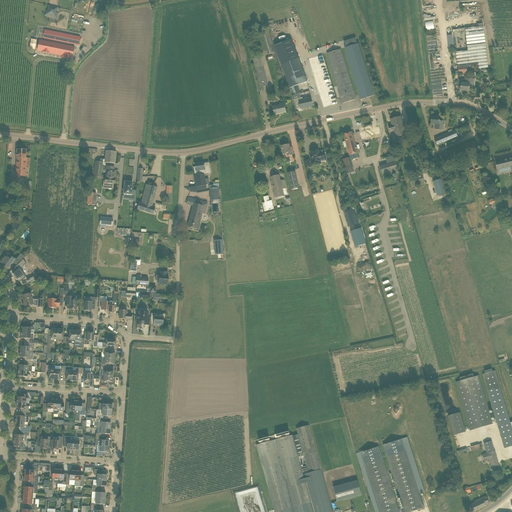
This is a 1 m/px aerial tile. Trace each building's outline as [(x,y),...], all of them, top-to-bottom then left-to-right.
[(51,16),(50,17),(56,19),(58,13),(55,13),(56,12),(57,12),(58,7),(53,6),(53,7),(52,7),(52,6),(48,5),(47,10),(48,10),(48,11),(45,10),(44,16),(50,17),(50,15),(51,16)] [(434,21),(425,21),(425,29),(434,29),(434,21)] [(458,65),(459,67),(467,66),(467,67),(478,66),(478,70),(488,68),(483,26),(465,29),(468,51),(456,52),(457,65),(458,65)] [(43,38),(79,45),(80,37),(45,30),(43,38)] [(275,53),(271,33),(263,35),(267,55),(275,53)] [(307,82),(299,58),(292,39),(274,46),(281,65),(293,96),(300,93),(298,86),(307,82)] [(72,58),(74,47),(39,40),(37,50),(72,58)] [(345,48),(361,99),(374,95),(358,44),(345,48)] [(327,53),(341,98),(342,103),(356,99),(341,49),(327,53)] [(261,57),(259,57),(253,59),(260,88),(268,86),(261,57)] [(473,84),(473,79),(474,79),(466,78),(466,80),(461,79),(461,86),(459,86),(459,92),(468,93),(468,91),(469,91),(470,84),(473,84)] [(313,106),(311,98),(303,100),(303,98),(293,100),(297,109),(301,108),(301,109),(313,106)] [(273,107),(275,115),(286,112),(284,103),(281,104),(281,105),(273,107)] [(392,124),(388,126),(390,132),(394,131),(396,137),(405,134),(400,116),(391,119),(392,124)] [(436,129),(439,129),(443,130),(443,121),(440,121),(440,117),(431,117),(431,124),(436,124),(436,129)] [(359,130),(363,144),(383,138),(379,124),(359,130)] [(437,144),(456,136),(457,136),(455,130),(434,139),(437,144)] [(345,138),(350,157),(351,160),(359,158),(357,153),(358,153),(353,136),(352,136),(351,132),(344,134),(346,138),(345,138)] [(478,149),(474,140),(446,151),(450,160),(478,149)] [(293,154),(292,147),(290,148),(289,144),(281,146),(283,154),(287,153),(288,156),(293,154)] [(26,158),(26,150),(17,149),(16,158),(17,158),(16,176),(25,176),(26,158)] [(326,160),(324,152),(319,154),(318,150),(311,152),(312,156),(311,156),(312,162),(313,162),(320,161),(326,160)] [(116,152),(106,151),(105,162),(115,164),(116,152)] [(354,171),(351,160),(350,157),(343,159),(347,173),(354,171)] [(511,157),(495,162),(497,170),(504,168),(505,172),(511,170),(511,157)] [(101,178),(103,162),(96,161),(94,177),(101,178)] [(208,163),(203,164),(203,162),(194,164),(195,167),(194,167),(195,175),(194,176),(197,191),(206,189),(206,184),(208,184),(207,178),(204,178),(204,174),(210,173),(208,163)] [(380,169),(382,174),(394,171),(392,165),(389,166),(389,168),(384,169),(383,168),(380,169)] [(114,184),(115,184),(115,179),(114,179),(115,172),(114,171),(114,167),(107,166),(106,171),(107,171),(106,178),(105,178),(105,183),(107,183),(107,188),(113,189),(114,184)] [(425,184),(422,174),(409,178),(412,188),(425,184)] [(281,181),(279,175),(271,177),(276,198),(284,196),(283,189),(286,189),(285,184),(284,180),(281,181)] [(441,175),(432,178),(436,193),(446,190),(441,175)] [(135,202),(136,190),(133,189),(133,188),(132,188),(132,183),(132,182),(129,182),(129,183),(125,182),(123,194),(128,194),(128,196),(129,196),(129,197),(130,201),(135,202)] [(153,214),(153,212),(155,213),(157,208),(152,206),(157,187),(146,184),(145,188),(147,188),(146,193),(144,192),(141,203),(139,203),(138,208),(137,208),(137,209),(153,214)] [(219,199),(218,189),(209,190),(210,200),(219,199)] [(87,204),(96,205),(96,193),(88,193),(87,204)] [(266,210),(274,209),(272,200),(270,200),(269,195),(263,196),(266,210)] [(207,203),(188,198),(186,204),(193,206),(187,227),(198,230),(200,222),(199,222),(201,213),(205,214),(207,203)] [(354,209),(345,212),(349,227),(359,224),(354,209)] [(113,219),(101,218),(100,225),(101,225),(100,228),(105,228),(106,225),(112,226),(113,219)] [(222,240),(217,240),(214,240),(215,251),(223,250),(222,240)] [(4,266),(8,269),(15,259),(12,256),(10,259),(8,257),(9,257),(5,255),(0,261),(4,264),(5,265),(4,266)] [(16,271),(12,274),(17,280),(19,282),(25,278),(23,275),(24,275),(19,268),(15,271),(16,271)] [(168,284),(168,279),(168,277),(167,276),(168,272),(160,272),(160,273),(157,273),(157,276),(156,275),(155,280),(159,280),(158,284),(168,284)] [(141,277),(138,277),(136,277),(136,284),(148,285),(148,278),(141,277)] [(38,300),(32,299),(31,293),(22,295),(23,300),(24,300),(25,306),(32,305),(32,306),(38,306),(38,307),(42,307),(43,299),(38,299),(38,300)] [(76,305),(78,306),(78,301),(77,301),(73,300),(74,297),(66,296),(65,303),(68,304),(69,305),(69,309),(76,310),(76,305)] [(48,303),(48,308),(56,308),(56,307),(59,307),(60,300),(56,299),(48,299),(47,303),(48,303)] [(84,306),(84,310),(89,311),(89,310),(91,310),(92,304),(95,304),(95,300),(92,299),(91,302),(83,301),(83,306),(84,306)] [(107,301),(107,302),(102,302),(101,310),(106,310),(106,311),(108,311),(108,312),(113,312),(114,306),(110,306),(111,301),(107,301)] [(149,325),(150,316),(148,316),(148,312),(140,312),(140,310),(134,309),(133,316),(137,316),(136,324),(141,324),(141,323),(144,323),(144,325),(149,325)] [(127,314),(127,310),(120,310),(119,319),(124,319),(124,320),(131,321),(132,314),(127,314)] [(163,326),(163,317),(158,317),(159,314),(151,313),(150,324),(153,324),(153,325),(163,326)] [(57,339),(58,329),(52,329),(51,336),(48,336),(47,344),(51,345),(53,343),(54,339),(57,339)] [(63,330),(58,329),(57,339),(63,340),(62,343),(66,343),(66,337),(63,337),(63,330)] [(71,344),(71,340),(75,340),(76,331),(70,330),(69,337),(66,337),(66,343),(71,344)] [(81,331),(76,331),(75,340),(78,340),(78,344),(83,345),(84,338),(81,338),(81,331)] [(83,345),(89,345),(90,341),(93,341),(93,335),(94,332),(88,332),(87,339),(84,338),(83,345)] [(33,339),(33,334),(21,333),(21,338),(26,339),(26,343),(33,343),(34,343),(39,343),(39,341),(33,341),(33,339)] [(102,349),(108,349),(108,346),(115,346),(116,340),(112,340),(112,339),(107,338),(107,340),(106,339),(106,343),(102,343),(102,349)] [(34,343),(33,343),(26,343),(26,346),(20,346),(20,352),(33,353),(33,352),(33,350),(34,349),(34,343)] [(108,352),(108,349),(102,349),(102,352),(103,355),(105,355),(105,358),(115,359),(115,353),(108,352)] [(34,359),(33,359),(33,352),(33,353),(20,352),(19,357),(28,358),(28,362),(32,362),(34,362),(34,359)] [(101,367),(107,367),(107,364),(114,365),(115,359),(105,358),(104,364),(101,364),(101,367)] [(19,365),(18,370),(28,371),(28,372),(32,372),(32,363),(32,362),(28,362),(24,361),(24,365),(19,365)] [(54,379),(55,369),(55,366),(46,365),(45,372),(48,372),(48,379),(54,379)] [(63,373),(64,367),(61,366),(60,370),(55,369),(54,379),(60,380),(60,373),(63,373)] [(66,380),(72,381),(73,371),(69,370),(69,367),(64,367),(63,373),(66,373),(66,380)] [(100,376),(101,376),(113,377),(114,371),(107,370),(107,367),(101,367),(100,376)] [(78,374),(81,374),(82,368),(78,368),(76,369),(76,371),(73,371),(72,381),(78,381),(78,374)] [(90,381),(90,375),(91,372),(85,372),(85,368),(82,368),(81,374),(84,374),(84,381),(90,382),(90,381)] [(511,446),(511,429),(499,387),(495,371),(483,374),(505,448),(504,448),(505,448),(511,446)] [(461,381),(456,382),(470,431),(493,424),(478,376),(474,377),(473,374),(460,378),(461,381)] [(115,378),(113,378),(113,377),(101,376),(101,379),(101,383),(106,383),(106,382),(110,382),(110,384),(114,384),(115,378)] [(28,395),(21,394),(21,397),(17,397),(17,400),(16,400),(16,402),(26,403),(26,399),(28,399),(28,395)] [(43,404),(42,412),(47,412),(48,409),(53,409),(54,399),(48,399),(48,405),(43,405),(43,404)] [(61,400),(54,399),(53,409),(53,414),(58,415),(60,413),(63,413),(64,404),(63,404),(63,405),(60,405),(61,400)] [(76,401),(71,400),(70,408),(66,407),(65,414),(72,414),(73,410),(76,411),(76,401)] [(82,401),(76,401),(76,411),(75,415),(85,415),(86,409),(81,409),(82,401)] [(17,405),(16,408),(21,409),(21,412),(28,413),(29,406),(26,406),(26,403),(16,402),(16,405),(17,405)] [(97,418),(105,419),(106,419),(106,416),(111,417),(112,411),(102,410),(98,410),(98,411),(97,412),(96,413),(97,414),(97,418)] [(30,413),(28,413),(21,412),(21,416),(16,416),(16,419),(15,419),(15,421),(28,422),(29,417),(30,417),(30,413)] [(454,435),(466,432),(460,413),(448,416),(454,435)] [(97,418),(97,419),(95,419),(95,422),(98,422),(98,428),(101,428),(110,429),(111,423),(104,422),(105,419),(97,418)] [(28,426),(28,422),(15,421),(14,424),(15,424),(15,427),(21,428),(21,431),(27,432),(26,431),(27,426),(28,426)] [(315,511),(332,511),(309,425),(297,429),(303,453),(304,456),(307,468),(308,471),(304,472),(315,511)] [(110,434),(110,429),(101,428),(100,434),(96,433),(96,437),(105,437),(105,434),(110,434)] [(20,435),(14,435),(14,438),(13,437),(13,440),(23,441),(26,441),(27,436),(29,436),(29,432),(27,432),(21,431),(20,431),(20,435)] [(304,472),(308,471),(307,468),(302,469),(299,457),(304,456),(303,453),(298,455),(292,435),(256,445),(274,511),(313,511),(303,472),(304,472)] [(70,451),(73,451),(74,437),(64,436),(63,447),(67,447),(67,449),(70,449),(70,451)] [(40,439),(40,442),(39,448),(47,449),(47,447),(51,448),(51,440),(52,437),(48,437),(48,440),(40,439)] [(51,440),(51,448),(51,449),(58,450),(58,448),(62,448),(63,437),(59,437),(58,441),(51,440)] [(82,448),(83,438),(74,437),(73,451),(75,451),(75,449),(79,450),(79,448),(82,448)] [(104,440),(105,437),(96,437),(95,446),(97,446),(109,446),(109,441),(104,440)] [(23,441),(13,440),(13,443),(14,443),(14,446),(17,446),(17,450),(25,450),(25,445),(23,444),(23,441)] [(492,441),(483,443),(486,453),(495,450),(492,441)] [(97,446),(96,456),(104,457),(104,456),(103,456),(103,452),(105,452),(105,454),(110,454),(110,450),(109,450),(109,446),(97,446)] [(410,511),(424,508),(405,450),(387,456),(404,508),(399,510),(382,458),(364,464),(379,511),(410,511)] [(488,453),(483,454),(485,461),(490,460),(492,468),(499,466),(495,451),(488,453)] [(38,477),(38,472),(38,467),(31,466),(30,470),(25,470),(25,476),(38,477)] [(96,477),(97,477),(97,480),(106,481),(107,477),(108,477),(108,474),(103,473),(103,475),(102,475),(102,470),(94,469),(94,474),(95,474),(95,476),(96,477)] [(58,470),(58,479),(57,484),(63,484),(63,485),(66,485),(66,476),(64,476),(64,470),(58,470)] [(70,476),(66,476),(66,485),(74,485),(76,471),(70,471),(70,476)] [(80,481),(81,471),(76,471),(74,485),(74,486),(83,487),(83,486),(83,481),(80,481)] [(24,481),(30,481),(29,484),(38,485),(38,477),(25,476),(24,481)] [(106,487),(106,481),(97,480),(97,486),(92,486),(92,489),(101,489),(101,486),(106,487)] [(357,480),(334,487),(338,502),(361,495),(357,480)] [(23,493),(33,493),(37,494),(38,485),(29,484),(29,487),(24,487),(23,493)] [(100,492),(101,489),(92,489),(91,492),(96,492),(96,498),(105,499),(106,493),(100,492)] [(469,505),(472,511),(486,505),(485,504),(489,503),(486,496),(483,497),(474,501),(475,503),(469,505)] [(35,499),(32,499),(23,498),(23,503),(31,504),(31,507),(37,508),(37,504),(35,504),(35,499)] [(105,505),(105,499),(96,498),(95,504),(91,503),(90,507),(99,507),(100,504),(105,505)]
